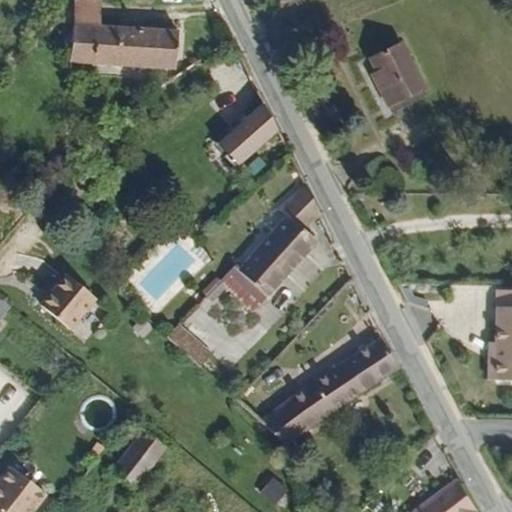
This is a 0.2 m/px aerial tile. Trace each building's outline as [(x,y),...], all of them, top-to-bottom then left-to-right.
[(79,22),(56,24),(58,52),(82,51),(79,22)] [(61,90),(171,77),(169,41),(82,51),(58,52),(61,90)] [(388,107),(425,87),(403,41),(374,57),(384,73),(374,79),(388,107)] [(269,141),(255,115),(211,155),(219,164),(218,170),(227,180),(269,141)] [(313,223),(298,195),(271,224),(277,230),(230,284),(222,276),(207,295),(220,307),(242,325),(245,328),(307,258),(296,245),(313,223)] [(55,204),(37,226),(52,239),(69,216),(55,204)] [(309,259),(275,295),(288,307),(322,271),(309,259)] [(60,292),(35,322),(63,344),(87,315),(60,292)] [(511,300),(487,300),(489,348),(479,348),(480,374),(511,373),(511,300)] [(242,325),(220,307),(210,317),(232,336),(242,325)] [(169,336),(152,353),(166,365),(182,347),(169,336)] [(0,359),(11,367),(20,355),(5,345),(0,351),(0,359)] [(182,347),(166,365),(191,386),(206,368),(182,347)] [(375,357),(246,431),(275,459),(392,388),(375,357)] [(128,473),(111,498),(133,511),(136,511),(153,488),(128,473)] [(6,476),(0,485),(0,511),(30,511),(39,498),(6,476)] [(275,476),(260,492),(275,506),(290,490),(275,476)] [(414,511),(465,511),(456,493),(415,510),(414,511)]
